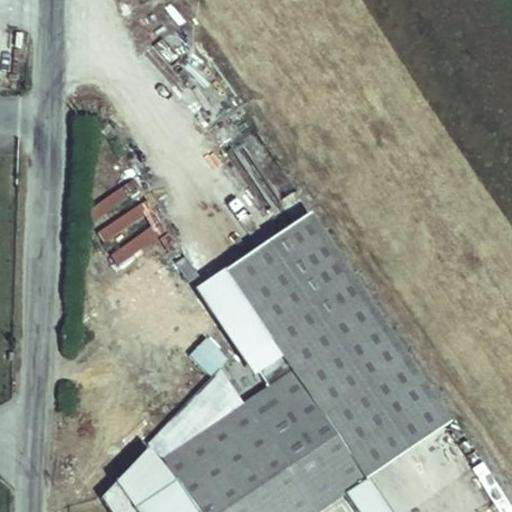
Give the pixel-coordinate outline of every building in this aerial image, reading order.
[(169,483),(126,511),(322,511),(346,496),(356,511),(390,511),(370,481),(451,427),(312,218),(227,275),(292,374),(236,411),(227,398),(202,413),(212,427),(156,464),(169,483)] [(184,282),(198,276),(187,252),(173,258),(184,282)] [(125,328),(154,365),(205,324),(153,258),(112,290),(136,319),(125,328)] [(209,376),(229,357),(207,334),(187,353),(209,376)] [(72,480),(78,504),(92,501),(86,476),(72,480)]
